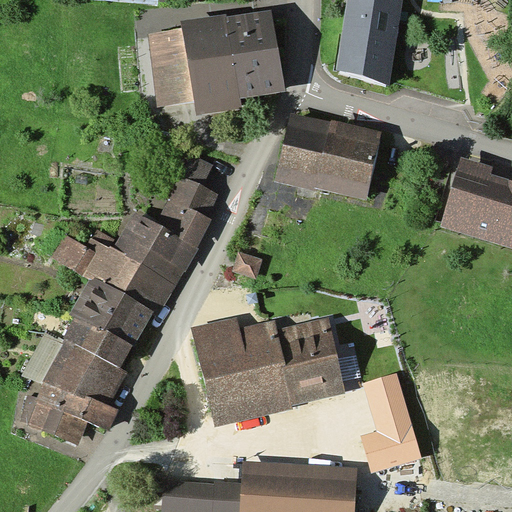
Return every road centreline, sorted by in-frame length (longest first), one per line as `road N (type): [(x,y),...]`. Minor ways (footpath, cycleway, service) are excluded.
road 1 (unclassified): [(68,511),(116,453),(295,87)]
road 2 (residential): [(295,87),(511,150)]
